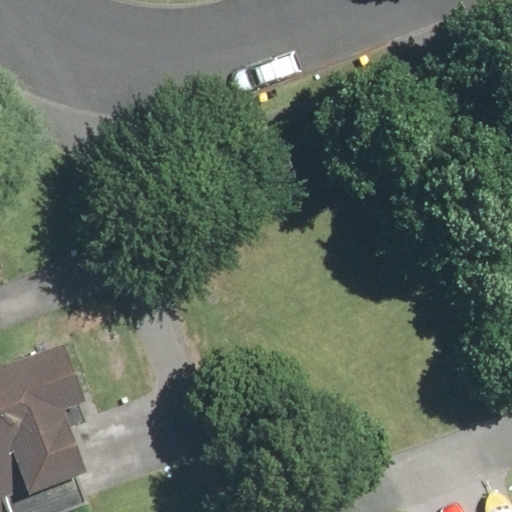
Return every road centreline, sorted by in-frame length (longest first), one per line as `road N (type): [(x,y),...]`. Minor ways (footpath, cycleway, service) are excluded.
road 1 (residential): [(511,381),(504,398),(247,487),(219,466),(67,66),(65,23)]
road 2 (residential): [(373,4),(511,325)]
road 3 (residential): [(65,23),(206,46),(373,4)]
